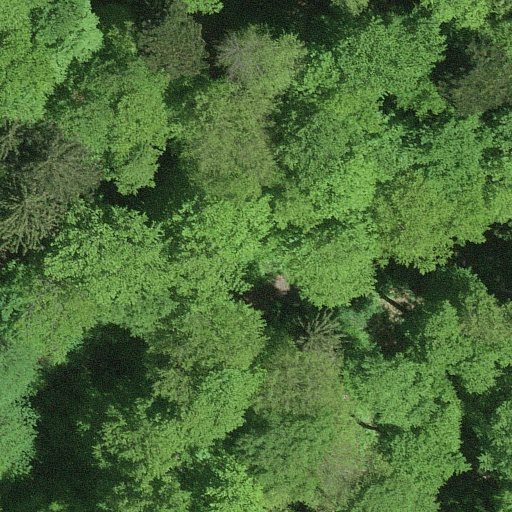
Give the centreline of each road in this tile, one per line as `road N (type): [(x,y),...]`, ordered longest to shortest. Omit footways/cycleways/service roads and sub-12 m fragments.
road 1 (track): [(511,187),(187,331),(49,362),(0,391)]
road 2 (track): [(0,230),(203,0)]
